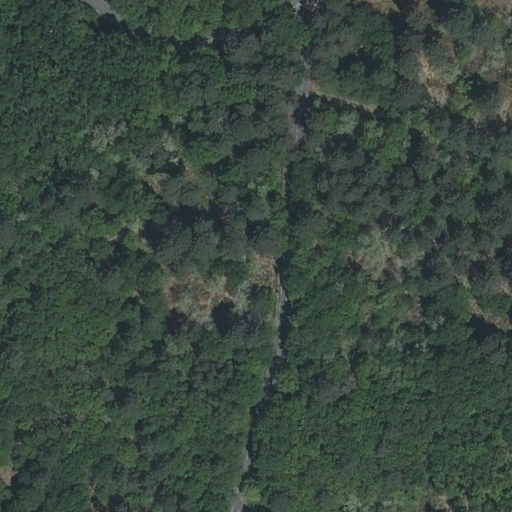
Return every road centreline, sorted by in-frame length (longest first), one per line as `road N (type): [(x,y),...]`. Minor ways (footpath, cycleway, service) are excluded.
road 1 (unclassified): [(255,511),(299,333),(320,0)]
road 2 (secondary): [(288,0),(234,40),(202,48),(170,47),(88,0)]
